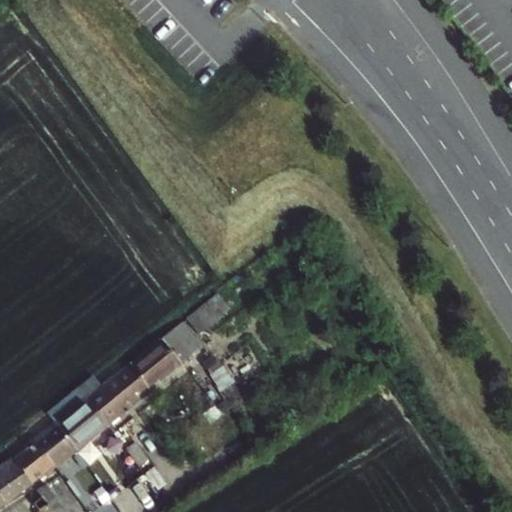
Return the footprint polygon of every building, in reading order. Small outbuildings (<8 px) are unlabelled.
[(217,297),(187,319),(197,332),(227,310),(217,297)] [(202,347),(183,323),(161,340),(160,339),(128,366),(149,391),(181,366),(179,364),(202,347)] [(149,391),(128,366),(106,384),(127,409),(149,391)] [(105,427),(127,409),(106,384),(85,402),(105,427)] [(76,450),(105,427),(85,402),(56,425),(76,450)] [(56,425),(35,441),(55,466),(76,450),(56,425)] [(115,431),(111,434),(118,442),(122,439),(115,431)] [(118,442),(111,434),(108,437),(115,445),(118,442)] [(32,484),(55,466),(35,441),(12,458),(31,483),(32,484)] [(12,458),(0,467),(0,498),(4,503),(31,483),(12,458)] [(74,462),(65,469),(72,478),(81,471),(74,462)] [(53,511),(68,511),(56,496),(53,499),(42,485),(36,490),(47,503),(53,511)] [(47,503),(36,490),(28,496),(39,510),(47,503)]
